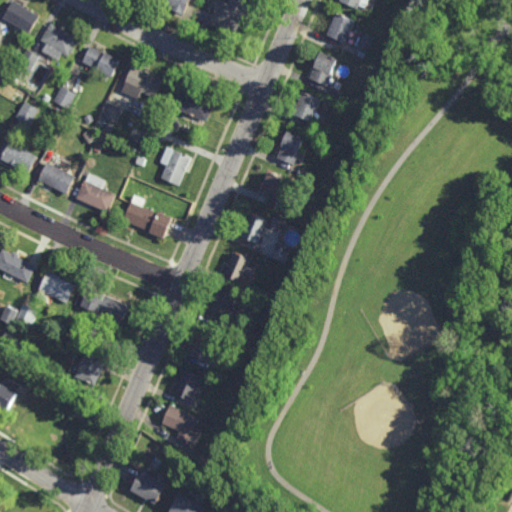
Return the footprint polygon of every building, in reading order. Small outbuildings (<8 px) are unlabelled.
[(30,31),(4,15),(13,0),(15,0),(40,15),(30,31)] [(190,0),(185,13),(173,7),(174,5),(161,0),(190,0)] [(253,0),(246,17),(244,16),(238,33),(219,26),(222,19),(229,0),(253,0)] [(340,0),(365,10),(368,0),(340,0)] [(346,41),(327,33),(336,12),(355,20),(346,41)] [(69,55),(63,52),(58,59),(42,50),(47,42),(42,39),(52,22),(79,38),(69,55)] [(10,35),(4,32),(7,27),(13,30),(10,35)] [(369,47),(359,42),(364,32),(374,36),(369,47)] [(392,52),(385,48),(389,43),(395,47),(392,52)] [(106,52),(121,59),(113,76),(110,74),(108,79),(103,76),(105,72),(99,69),(97,67),(84,60),(92,45),(106,52)] [(32,68),(20,62),(28,48),(40,54),(32,68)] [(327,85),(310,77),(314,66),(313,66),(320,50),(338,58),(331,72),(332,72),(327,85)] [(157,96),(143,90),(140,97),(123,89),(134,65),(164,79),(157,96)] [(207,120),(170,104),(179,85),(215,100),(207,120)] [(70,107),(56,100),(62,86),(77,93),(70,107)] [(371,94),(364,91),(366,86),(373,88),(371,94)] [(312,121),(294,113),(303,91),(321,98),(312,121)] [(118,121),(102,114),(108,100),(124,107),(118,121)] [(31,124),(18,116),(26,101),(40,109),(31,124)] [(90,142),(84,133),(91,129),(96,138),(90,142)] [(294,165),(276,157),(281,146),(280,146),(288,129),(305,137),(298,152),(300,153),(294,165)] [(29,172),(2,157),(11,140),(38,156),(29,172)] [(180,184),(163,177),(175,148),(192,156),(181,184),(180,184)] [(145,165),(137,162),(139,155),(147,158),(145,165)] [(68,193),(40,179),(49,162),(76,175),(68,193)] [(279,200),(260,193),(269,171),(288,179),(279,200)] [(117,193),(109,211),(78,197),(86,179),(117,193)] [(160,212),(160,211),(174,217),(165,238),(151,232),(152,231),(125,219),(133,201),(160,212)] [(258,243),(241,236),(251,213),(268,220),(258,243)] [(276,226),(270,223),(274,215),(280,218),(276,226)] [(285,263),(270,256),(277,241),(291,248),(285,263)] [(14,253),(15,251),(21,254),(20,256),(38,265),(29,282),(0,266),(0,255),(4,248),(14,253)] [(241,282),(224,274),(235,251),(251,259),(241,282)] [(63,275),(62,277),(77,284),(69,302),(41,289),(50,269),(63,275)] [(224,323),(207,316),(219,286),(237,294),(224,323)] [(123,322),(82,305),(90,287),(107,294),(130,304),(123,322)] [(33,325),(18,318),(25,303),(40,310),(33,325)] [(12,324),(1,319),(9,305),(20,310),(12,324)] [(209,361),(192,355),(201,331),(218,337),(209,361)] [(96,385),(77,376),(89,349),(108,357),(96,385)] [(192,399),(176,393),(186,370),(201,377),(192,399)] [(215,382),(208,379),(210,374),(217,376),(215,382)] [(0,387),(2,384),(18,393),(9,410),(0,404),(0,387)] [(188,442),(177,437),(180,429),(163,422),(171,404),(199,416),(188,442)] [(156,503),(132,488),(144,469),(167,483),(156,503)] [(200,511),(172,511),(169,510),(180,491),(204,505),(200,511)]
